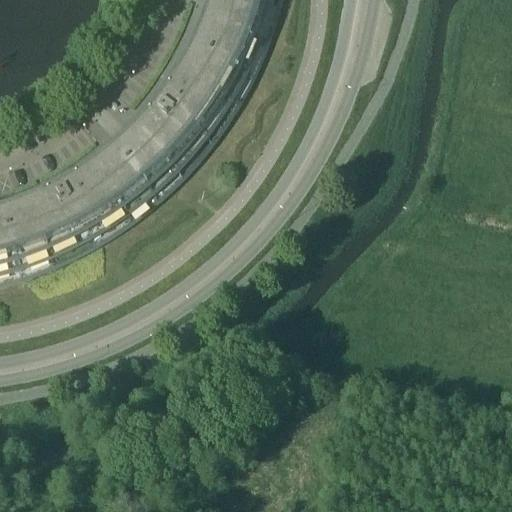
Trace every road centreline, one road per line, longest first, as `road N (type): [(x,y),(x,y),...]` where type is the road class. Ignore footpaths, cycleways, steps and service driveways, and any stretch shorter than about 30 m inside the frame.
road 1 (tertiary): [(0,382),(67,367),(135,339),(246,258),(295,200),(337,125),(374,0)]
road 2 (tertiary): [(350,0),(321,115),(252,228),(189,284),(116,330),(0,366)]
road 3 (residential): [(0,163),(27,156),(102,93),(154,0)]
